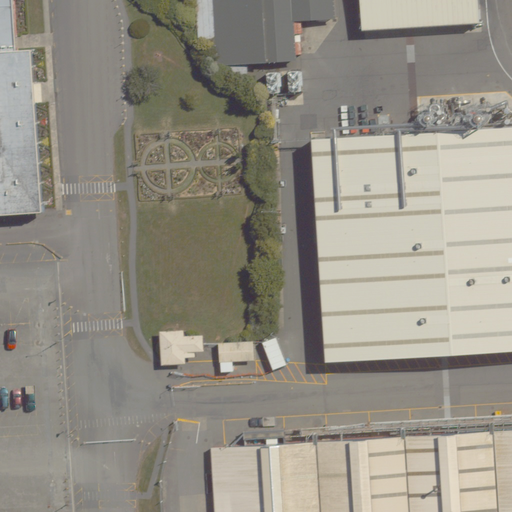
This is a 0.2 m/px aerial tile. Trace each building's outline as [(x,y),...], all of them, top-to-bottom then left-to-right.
[(18,0),(0,0),(0,42),(21,41),(18,0)] [(332,0),(211,0),(216,65),(294,60),(292,21),(334,18),(332,0)] [(482,21),(480,0),(363,0),(365,29),(482,21)] [(0,149),(0,213),(51,210),(39,43),(2,45),(4,77),(9,149),(0,149)] [(0,149),(9,149),(4,77),(0,77),(0,149)] [(293,120),(294,88),(277,87),(277,120),(293,120)] [(420,95),(422,127),(449,125),(508,122),(506,90),(420,95)] [(511,123),(308,137),(323,358),(511,345),(511,123)] [(201,357),(200,349),(210,349),(210,331),(189,331),(189,327),(163,327),(164,362),(190,362),(190,357),(201,357)] [(258,339),(222,339),(222,362),(259,361),(258,339)] [(511,511),(511,426),(209,445),(213,511),(511,511)]
